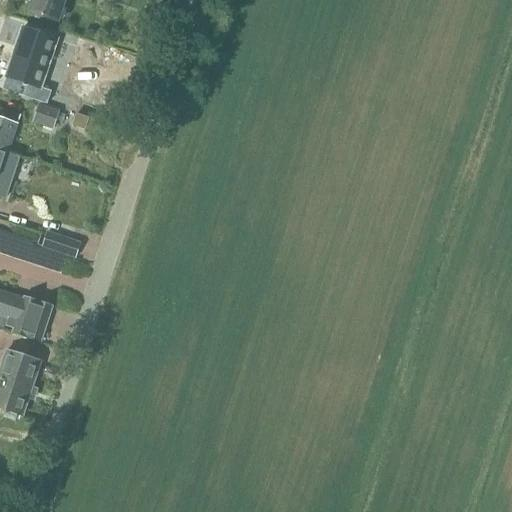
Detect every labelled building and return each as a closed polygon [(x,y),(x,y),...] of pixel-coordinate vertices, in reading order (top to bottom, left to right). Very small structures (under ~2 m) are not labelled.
[(67,0),(32,0),(28,14),(60,24),(67,0)] [(23,30),(10,71),(45,81),(57,40),(23,30)] [(54,131),(60,111),(39,104),(32,123),(54,131)] [(0,151),(9,154),(21,117),(0,109),(0,151)] [(76,115),(72,127),(84,131),(88,119),(76,115)] [(0,198),(7,201),(21,159),(9,155),(9,154),(0,151),(0,198)] [(47,231),(42,247),(76,258),(81,243),(47,231)] [(13,333),(41,342),(52,308),(24,299),(24,300),(0,291),(0,317),(8,320),(6,327),(14,330),(13,333)] [(42,362),(6,350),(0,369),(0,409),(24,418),(42,362)]
